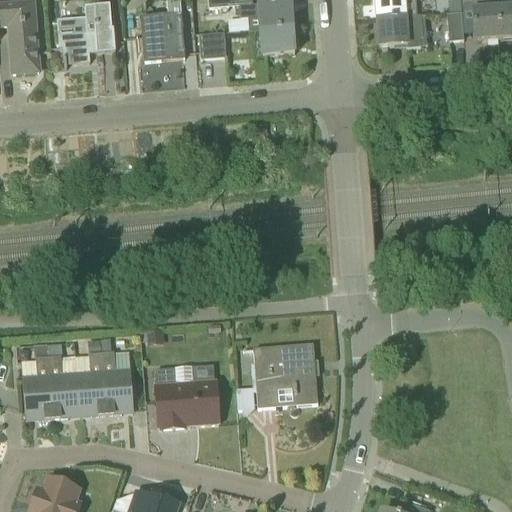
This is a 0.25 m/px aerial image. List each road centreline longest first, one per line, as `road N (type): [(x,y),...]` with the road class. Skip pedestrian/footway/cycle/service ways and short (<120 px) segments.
road 1 (residential): [(0,503),(13,468),(34,460),(135,464),(337,511)]
road 2 (residential): [(0,322),(356,301)]
road 3 (residential): [(338,99),(0,126)]
road 4 (residential): [(337,511),(360,414),(356,301)]
road 5 (residential): [(356,301),(338,99)]
road 6 (residential): [(338,99),(511,85)]
